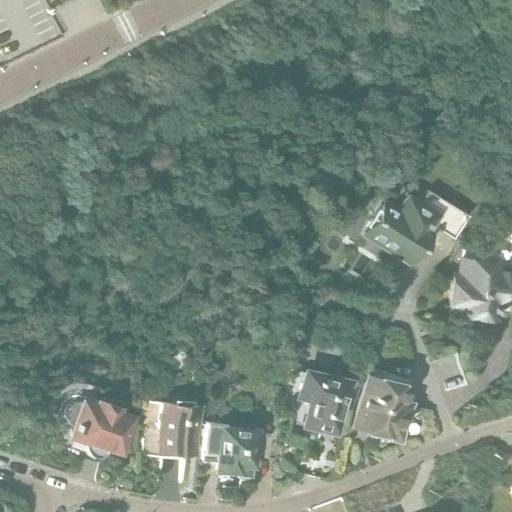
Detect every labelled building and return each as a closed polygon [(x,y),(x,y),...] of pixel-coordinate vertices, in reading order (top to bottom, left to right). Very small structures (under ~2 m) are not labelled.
[(451,237),(465,214),(425,189),(415,205),(405,198),(396,213),(380,203),(362,232),(406,259),(424,230),(421,228),(425,222),(451,237)] [(459,273),(456,275),(451,275),(447,307),(456,307),(455,311),(489,315),(490,301),(505,303),(509,271),(494,269),(495,262),(461,259),(459,273)] [(305,376),(301,378),(298,392),(300,396),(310,398),(304,424),(334,431),(345,380),(316,374),(315,378),(305,376)] [(398,403),(402,383),(367,375),(355,427),(370,430),(373,435),(377,436),(382,433),(396,436),(403,404),(398,403)] [(65,409),(64,414),(65,419),(68,422),(72,425),(69,435),(83,439),(82,440),(82,442),(82,445),(82,447),(85,452),(90,455),(91,455),(97,455),(101,452),(104,447),(105,446),(118,451),(130,417),(116,412),(117,406),(96,399),(94,405),(80,400),(80,402),(75,401),(71,403),(67,405),(65,409)] [(160,428),(158,448),(190,451),(194,404),(158,401),(156,428),(160,428)] [(250,476),(250,465),(251,465),(254,429),(219,426),(219,422),(202,420),(199,461),(215,462),(214,469),(235,471),(234,475),(250,476)]
